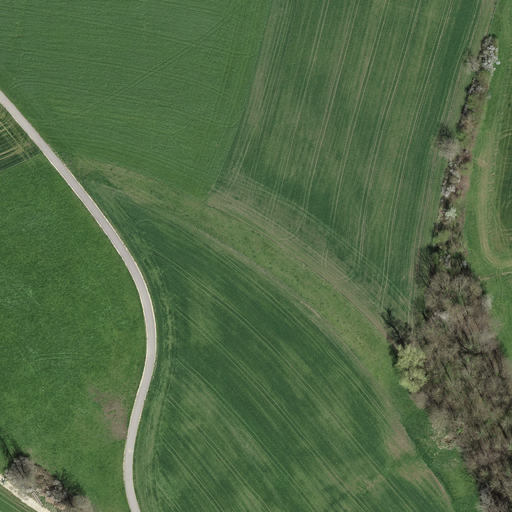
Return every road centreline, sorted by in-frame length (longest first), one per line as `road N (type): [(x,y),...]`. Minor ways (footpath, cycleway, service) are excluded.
road 1 (track): [(0,95),(127,257),(149,298),(158,334),(129,439),(137,511)]
road 2 (track): [(46,152),(108,156),(204,194)]
